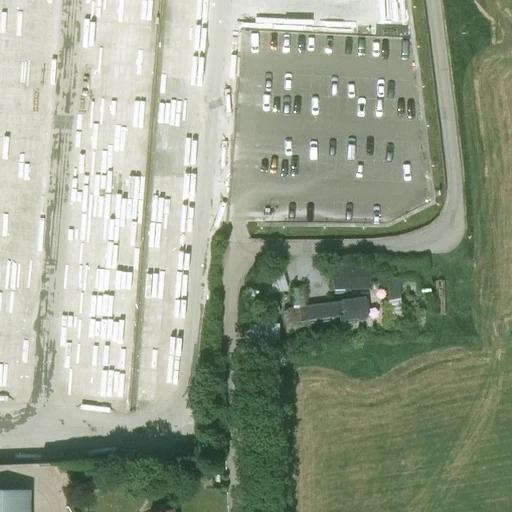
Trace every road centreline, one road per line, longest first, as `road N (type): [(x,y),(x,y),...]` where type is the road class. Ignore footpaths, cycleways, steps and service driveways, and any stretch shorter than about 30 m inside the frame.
road 1 (unclassified): [(234,351),(231,286),(241,263),(261,251),(423,244),(450,233),(455,203),(427,0)]
road 2 (unknown): [(0,430),(34,432),(68,0)]
